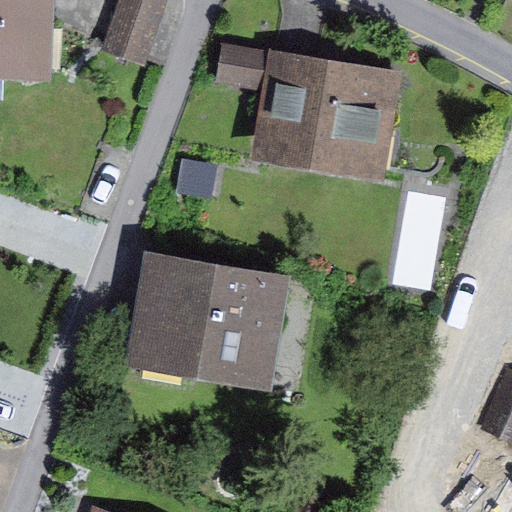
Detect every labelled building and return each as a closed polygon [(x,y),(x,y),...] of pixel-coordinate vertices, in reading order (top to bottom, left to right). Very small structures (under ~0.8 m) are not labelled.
[(0,0),(0,69),(54,72),(56,23),(47,22),(47,0),(0,0)] [(160,0),(159,0),(124,0),(108,49),(139,60),(160,0)] [(282,57),(223,48),(218,79),(277,89),(267,150),(356,165),(362,131),(381,135),(390,81),(340,73),(341,65),(282,55),(282,57)] [(189,272),(158,267),(146,338),(175,344),(173,357),(254,371),(269,286),(224,278),(225,271),(190,265),(189,272)] [(511,373),(487,426),(511,437),(511,373)]
